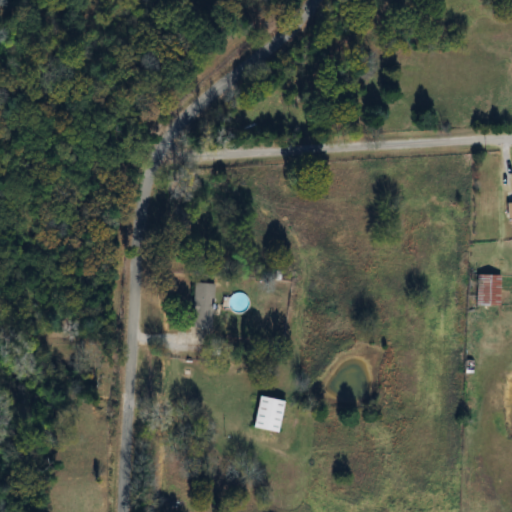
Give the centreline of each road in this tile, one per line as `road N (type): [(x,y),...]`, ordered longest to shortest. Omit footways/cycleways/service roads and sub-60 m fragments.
road 1 (tertiary): [(318,0),(152,151),(135,206),(122,511)]
road 2 (residential): [(152,151),(511,132)]
